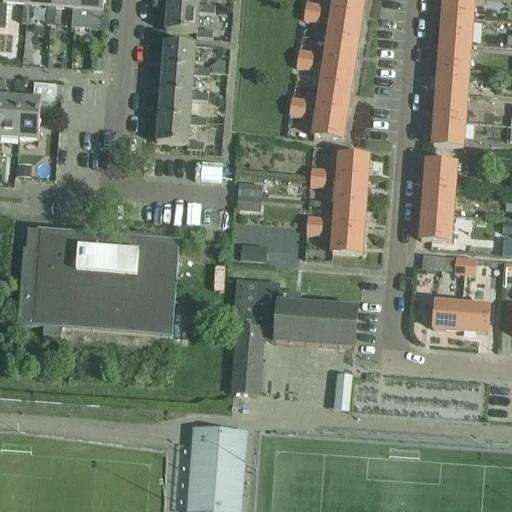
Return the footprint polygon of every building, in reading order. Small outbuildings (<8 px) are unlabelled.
[(0,0),(0,24),(5,25),(6,7),(23,9),(23,8),(28,8),(28,0),(0,0)] [(23,8),(23,9),(21,26),(30,27),(31,9),(47,11),(48,10),(53,10),(53,0),(28,0),(28,8),(23,8)] [(48,10),(47,11),(46,28),(55,28),(56,11),(72,13),(72,12),(77,12),(77,0),(53,0),(53,10),(48,10)] [(72,12),(72,13),(70,30),(101,32),(103,0),(77,0),(77,12),(72,12)] [(166,0),(166,9),(199,12),(199,15),(214,17),(215,9),(199,7),(200,0),(166,0)] [(364,0),(332,0),(329,21),(362,24),(365,0),(364,0)] [(442,0),(440,23),(473,24),(474,0),(442,0)] [(306,5),(304,15),(319,17),(321,8),(306,5)] [(198,32),(199,15),(199,12),(166,9),(164,34),(195,36),(195,40),(212,41),(213,33),(198,32)] [(318,27),(319,17),(304,15),(302,24),(303,24),(318,27)] [(329,21),(326,44),(358,49),(362,24),(329,21)] [(440,23),(438,48),(471,51),(473,24),(440,23)] [(326,44),(322,69),(354,73),(358,49),(326,44)] [(163,45),(161,72),(194,74),(194,79),(209,80),(210,71),(195,70),(196,48),(163,45)] [(438,48),(437,73),(469,76),(471,51),(438,48)] [(298,52),(297,61),(312,65),(314,55),(298,52)] [(91,69),(91,73),(102,74),(104,58),(103,58),(93,57),(92,62),(91,69)] [(310,75),(312,65),(297,61),(295,71),(310,75)] [(211,68),(211,76),(225,77),(226,64),(218,63),(211,68)] [(322,69),(318,94),(350,98),(354,73),(322,69)] [(159,99),(193,100),(192,103),(207,104),(208,96),(193,95),(194,79),(194,74),(161,72),(159,93),(159,99)] [(437,73),(435,99),(467,101),(469,76),(437,73)] [(479,92),(494,93),(494,80),(480,79),(479,92)] [(3,99),(0,142),(19,143),(22,101),(27,101),(26,100),(25,100),(23,85),(15,84),(14,99),(7,99),(8,100),(3,99)] [(22,101),(19,143),(38,145),(41,104),(54,105),(56,88),(33,86),(32,101),(26,100),(27,101),(22,101)] [(318,94),(314,119),(347,122),(350,98),(318,94)] [(190,124),(190,127),(206,129),(206,121),(191,120),(192,103),(193,100),(159,99),(157,123),(159,123),(190,124)] [(435,99),(432,127),(465,127),(467,101),(435,99)] [(291,100),(290,110),(305,112),(306,103),(291,100)] [(303,122),(305,112),(290,110),(288,119),(303,122)] [(343,144),(347,122),(314,119),(311,140),(343,144)] [(189,144),(190,127),(190,124),(159,123),(157,123),(155,146),(186,148),(186,152),(203,154),(204,145),(189,144)] [(208,126),(207,138),(222,139),(223,128),(208,126)] [(463,152),(465,127),(432,127),(431,149),(463,152)] [(338,156),(336,177),(368,180),(370,159),(338,156)] [(424,163),(422,189),(455,192),(457,166),(424,163)] [(483,166),(465,164),(464,176),(482,178),(483,166)] [(30,180),(31,167),(18,166),(17,179),(30,180)] [(310,171),(310,181),(326,182),(326,173),(310,171)] [(336,177),(334,202),(366,205),(368,180),(336,177)] [(324,191),(326,182),(310,181),(309,190),(324,191)] [(237,197),(237,200),(261,202),(262,188),(238,186),(237,197)] [(422,189),(420,217),(453,219),(455,192),(422,189)] [(237,200),(236,211),(261,213),(261,202),(237,200)] [(334,202),(332,231),(364,233),(366,205),(334,202)] [(451,246),(453,219),(420,217),(418,244),(451,246)] [(322,221),(307,219),(305,238),(306,229),(322,230),(322,221)] [(511,223),(503,223),(503,236),(511,236),(511,223)] [(320,240),(322,230),(306,229),(305,238),(320,240)] [(362,259),(364,233),(332,231),(330,257),(362,259)] [(61,331),(172,340),(179,245),(170,244),(170,243),(162,241),(154,239),(145,238),(137,238),(129,238),(121,239),(121,241),(27,233),(25,254),(22,253),(17,328),(43,330),(42,339),(61,340),(61,331)] [(242,248),(241,262),(266,263),(267,248),(242,248)] [(454,275),(454,278),(466,279),(466,261),(455,261),(454,275)] [(475,262),(466,261),(466,279),(474,279),(475,279),(476,263),(475,262)] [(490,282),(489,289),(503,291),(505,265),(492,264),(490,282)] [(232,396),(260,398),(264,344),(273,345),(354,351),(357,311),(300,307),(302,296),(279,294),(280,286),(236,283),(232,330),(235,330),(230,396),(232,396)] [(431,332),(460,335),(462,306),(433,304),(431,332)] [(462,306),(460,335),(488,337),(490,308),(462,306)] [(352,378),(336,376),(333,412),(349,414),(352,378)] [(239,511),(240,507),(245,436),(194,432),(187,511),(239,511)]
